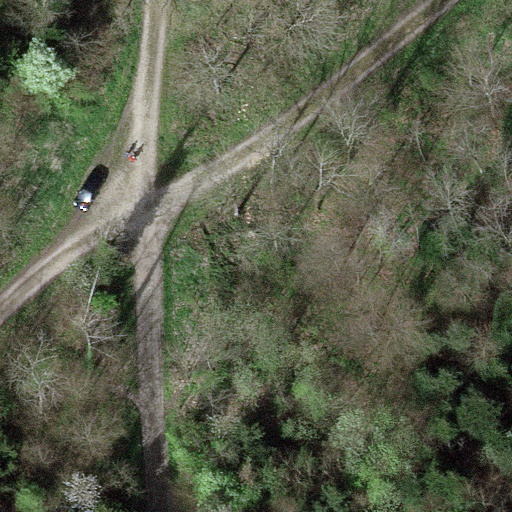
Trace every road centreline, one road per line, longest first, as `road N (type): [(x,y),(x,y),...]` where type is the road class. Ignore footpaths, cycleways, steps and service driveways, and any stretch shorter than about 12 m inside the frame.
road 1 (track): [(143,199),(218,159),(441,0)]
road 2 (track): [(163,511),(143,199)]
road 3 (track): [(143,199),(156,0)]
road 4 (track): [(0,308),(143,199)]
